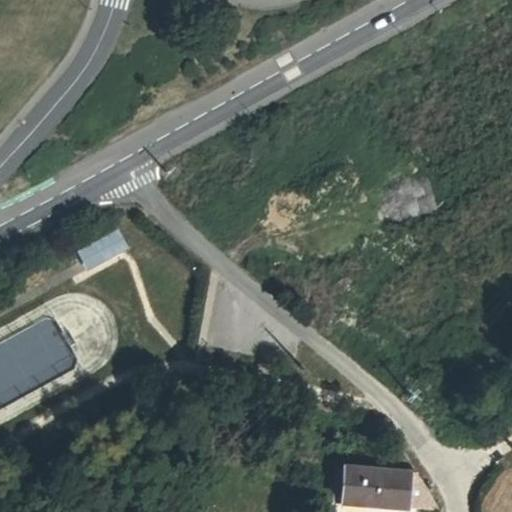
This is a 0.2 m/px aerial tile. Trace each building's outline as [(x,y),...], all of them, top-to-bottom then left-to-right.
[(80,251),(84,260),(123,240),(118,231),(80,251)] [(123,240),(84,260),(89,268),(127,249),(123,240)] [(291,283),(284,293),(297,302),(304,292),(291,283)] [(309,295),(303,305),(327,322),(334,312),(309,295)] [(354,332),(392,363),(402,352),(364,320),(354,332)] [(422,374),(412,385),(423,395),(434,383),(422,374)] [(344,504),(406,511),(409,473),(348,469),(344,504)]
